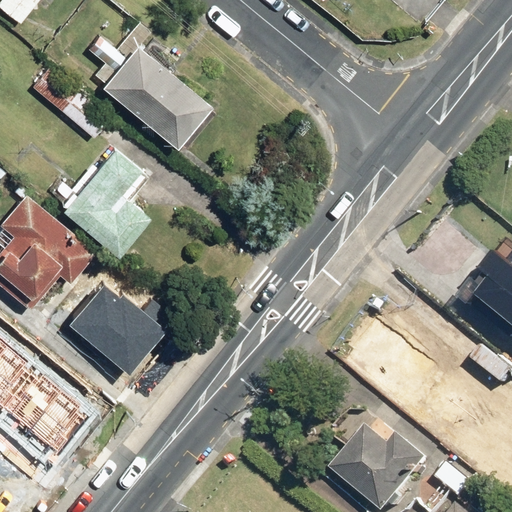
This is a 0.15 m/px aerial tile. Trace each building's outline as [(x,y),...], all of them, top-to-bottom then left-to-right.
[(56,0),(0,0),(0,9),(15,24),(35,3),(45,12),(56,0)] [(101,61),(90,74),(176,147),(209,108),(164,69),(172,60),(160,49),(165,43),(136,19),(114,45),(98,31),(84,47),(101,61)] [(111,116),(46,64),(28,86),(68,119),(61,127),(86,147),(111,116)] [(145,173),(108,143),(56,208),(113,254),(147,211),(127,195),(145,173)] [(57,275),(72,287),(80,278),(73,272),(91,250),(21,191),(0,216),(0,225),(0,226),(0,225),(0,285),(29,309),(57,275)] [(496,261),(478,244),(450,273),(468,290),(496,261)] [(511,256),(471,305),(511,339),(511,256)] [(0,353),(0,403),(3,406),(35,368),(7,345),(0,353)] [(450,357),(410,404),(507,485),(511,481),(511,361),(504,355),(484,379),(507,399),(490,419),(465,398),(480,381),(450,357)] [(3,406),(31,429),(62,391),(35,368),(3,406)] [(31,429),(59,452),(90,414),(62,391),(31,429)] [(366,423),(330,468),(383,511),(403,511),(425,486),(418,480),(433,462),(398,434),(390,443),(366,423)] [(448,460),(435,475),(463,499),(476,484),(448,460)] [(473,511),(460,501),(450,511),(473,511)]
